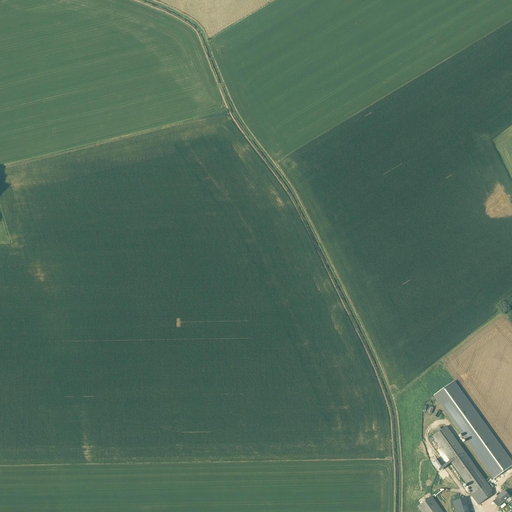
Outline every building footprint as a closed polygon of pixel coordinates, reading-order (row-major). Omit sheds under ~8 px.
[(511,462),(454,381),(434,396),(493,479),(511,465),(511,462)] [(492,490),(488,483),(446,426),(432,436),(470,490),(469,490),(472,494),(470,495),(478,505),(479,504),(491,495),(492,490)] [(498,497),(496,499),(493,502),(498,507),(503,503),(502,503),(509,497),(504,491),(497,497),(498,497)] [(442,511),(432,497),(417,507),(420,511),(442,511)] [(469,511),(468,505),(465,498),(452,502),(455,511),(469,511)]
